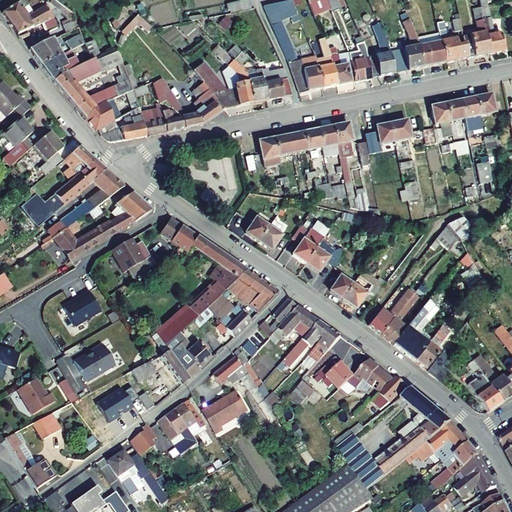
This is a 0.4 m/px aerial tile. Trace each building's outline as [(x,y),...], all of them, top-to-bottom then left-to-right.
[(15,5),(2,13),(17,34),(31,28),(25,18),(28,16),(23,9),(28,6),(23,0),(21,0),(15,5)] [(63,14),(68,12),(53,0),(51,0),(50,2),(63,14)] [(230,14),(251,9),(248,0),(246,0),(227,4),(228,11),(229,11),(230,14)] [(325,0),(310,0),(307,1),(314,17),(330,11),(325,0)] [(335,0),(325,0),(330,11),(331,14),(340,10),(335,0)] [(485,0),(479,1),(480,8),(482,19),(489,17),(485,0)] [(290,68),(298,94),(322,89),(316,60),(315,59),(313,55),(311,55),(304,57),(306,65),(302,66),(299,58),(297,59),(292,49),(281,22),(290,18),(297,15),(291,1),(263,7),(290,68)] [(28,16),(33,13),(28,6),(23,9),(28,16)] [(57,28),(52,18),(47,10),(44,6),(33,13),(28,16),(25,18),(31,28),(43,22),(48,32),(57,28)] [(482,19),(480,8),(473,10),(478,34),(463,37),(464,44),(467,59),(489,54),(482,19)] [(63,27),(66,34),(77,29),(72,15),(68,12),(63,14),(69,19),(71,24),(63,27)] [(403,23),(408,20),(406,14),(400,16),(403,23)] [(454,33),(461,31),(458,14),(453,15),(454,20),(451,21),(454,33)] [(292,24),(299,21),(297,15),(290,18),(292,24)] [(146,32),(149,28),(137,17),(121,34),(125,37),(137,24),(146,32)] [(482,19),(489,54),(504,51),(501,34),(493,35),(489,18),(489,17),(482,19)] [(416,38),(408,20),(403,23),(402,23),(407,34),(411,48),(388,53),(393,74),(422,68),(416,39),(416,38)] [(438,34),(444,63),(467,59),(464,44),(457,46),(455,38),(447,40),(443,22),(436,24),(438,34)] [(380,51),(366,54),(371,79),(393,74),(388,53),(387,44),(378,24),(372,27),(378,42),(380,51)] [(65,42),(69,50),(83,43),(79,34),(65,42)] [(444,63),(438,34),(418,38),(425,67),(444,63)] [(56,47),(63,44),(59,37),(53,40),(56,47)] [(41,66),(69,51),(64,43),(63,44),(56,47),(53,40),(52,38),(29,50),(41,66)] [(422,68),(425,67),(418,38),(416,39),(422,68)] [(336,86),(330,56),(328,50),(323,39),(318,41),(323,58),(316,60),(322,89),(336,86)] [(93,41),(84,45),(91,61),(93,60),(100,74),(116,67),(120,76),(126,73),(123,67),(115,50),(100,56),(93,41)] [(371,79),(366,54),(365,50),(363,43),(356,46),(358,53),(348,55),(350,64),(353,82),(371,79)] [(234,45),(227,52),(234,60),(241,52),(234,45)] [(226,91),(203,64),(192,72),(202,84),(224,110),(252,104),(246,75),(217,46),(212,53),(227,68),(237,78),(239,86),(234,86),(234,90),(226,91)] [(336,86),(351,83),(347,65),(339,66),(337,55),(335,48),(328,50),(330,56),(336,86)] [(63,74),(78,67),(70,51),(69,51),(41,66),(53,82),(63,74)] [(348,55),(348,53),(337,55),(339,66),(347,65),(350,64),(348,55)] [(73,87),(100,74),(93,60),(91,61),(78,67),(63,74),(53,82),(84,121),(92,110),(93,110),(87,103),(76,90),(73,87)] [(131,76),(127,66),(123,67),(126,73),(127,77),(131,76)] [(266,69),(260,70),(266,101),(291,95),(283,69),(268,72),(266,69)] [(266,101),(260,70),(255,71),(255,73),(246,75),(252,104),(266,101)] [(127,77),(126,73),(120,76),(114,78),(117,85),(128,80),(127,77)] [(100,76),(100,74),(73,87),(76,90),(85,86),(84,83),(100,76)] [(184,117),(162,79),(152,85),(157,101),(158,104),(165,101),(175,111),(181,118),(184,129),(203,125),(224,110),(202,84),(191,92),(198,100),(193,104),(198,110),(195,113),(196,114),(195,115),(184,117)] [(132,91),(128,80),(117,85),(112,87),(87,103),(93,110),(112,100),(125,94),(132,91)] [(0,112),(5,118),(15,109),(21,117),(30,109),(18,96),(16,98),(2,82),(0,83),(0,112)] [(148,94),(145,85),(132,91),(135,99),(148,94)] [(135,99),(132,91),(125,94),(131,112),(138,108),(138,106),(135,99)] [(478,116),(494,112),(490,95),(474,98),(478,116)] [(463,119),(466,133),(481,130),(478,116),(474,98),(459,101),(463,119)] [(113,121),(120,118),(112,100),(93,110),(92,110),(84,121),(95,131),(97,130),(113,121)] [(158,104),(157,101),(138,106),(138,108),(141,116),(143,124),(146,136),(166,133),(164,121),(161,113),(158,104)] [(449,122),(463,119),(459,101),(445,104),(449,122)] [(429,107),(433,125),(439,124),(441,138),(452,136),(449,122),(445,104),(429,107)] [(141,116),(138,108),(131,112),(129,113),(129,114),(122,117),(123,119),(130,117),(131,119),(141,116)] [(167,111),(161,113),(164,121),(166,133),(184,129),(181,118),(175,111),(170,112),(167,111)] [(123,141),(146,136),(143,124),(141,116),(131,119),(130,117),(123,119),(126,127),(120,128),(120,130),(119,130),(113,121),(97,130),(100,136),(100,137),(106,142),(110,143),(123,141)] [(14,148),(2,159),(9,168),(32,147),(25,139),(33,132),(20,118),(2,134),(14,148)] [(394,142),(409,139),(406,121),(390,124),(394,142)] [(349,142),(351,142),(347,124),(332,127),(338,155),(340,166),(342,173),(344,185),(349,184),(344,158),(352,157),(349,142)] [(379,145),(394,142),(390,124),(375,127),(379,145)] [(332,127),(317,130),(321,148),(323,158),(338,155),(332,127)] [(425,146),(434,144),(431,129),(422,131),(425,146)] [(317,130),(302,133),(306,151),(321,148),(317,130)] [(46,163),(38,169),(45,176),(62,161),(56,154),(63,148),(49,132),(32,147),(46,163)] [(292,154),(306,151),(302,133),(288,136),(292,154)] [(482,138),(487,158),(491,157),(490,149),(498,147),(497,145),(500,144),(499,140),(497,141),(496,135),(482,138)] [(277,157),(292,154),(288,136),(273,139),(277,157)] [(263,168),(279,165),(277,157),(273,139),(258,143),(263,168)] [(365,143),(368,156),(375,155),(373,141),(365,143)] [(456,157),(468,154),(466,142),(453,144),(454,149),(456,157)] [(362,170),(370,168),(368,156),(365,143),(357,144),(362,170)] [(442,154),(450,152),(450,150),(449,145),(440,147),(442,154)] [(70,170),(78,163),(85,169),(94,161),(79,148),(62,161),(68,168),(62,173),(69,182),(75,177),(70,170)] [(255,170),(252,157),(245,159),(248,171),(255,170)] [(69,182),(61,188),(43,204),(36,195),(20,208),(37,228),(91,183),(96,187),(100,192),(88,201),(94,209),(98,206),(108,198),(108,197),(123,186),(109,175),(94,161),(85,169),(75,177),(69,182)] [(400,170),(401,177),(405,176),(410,175),(409,170),(406,171),(406,169),(412,168),(410,161),(399,164),(400,170)] [(489,182),(492,182),(488,162),(475,165),(479,184),(489,182)] [(70,170),(75,177),(85,169),(78,163),(70,170)] [(399,164),(385,167),(386,173),(400,170),(399,164)] [(33,173),(27,179),(30,183),(36,177),(33,173)] [(314,187),(322,186),(320,179),(313,181),(314,187)] [(417,199),(414,183),(407,184),(403,185),(407,202),(417,199)] [(329,184),(322,186),(314,187),(317,201),(332,198),(329,187),(329,184)] [(353,200),(349,184),(344,185),(348,201),(353,200)] [(303,188),(305,198),(317,201),(314,187),(313,185),(307,187),(303,188)] [(345,198),(342,185),(329,187),(332,198),(335,197),(336,200),(345,198)] [(367,209),(363,189),(355,190),(356,198),(353,198),(353,200),(348,201),(349,208),(367,212),(367,209)] [(116,234),(151,211),(131,194),(114,206),(116,207),(124,215),(117,219),(109,223),(116,234)] [(240,215),(247,220),(256,208),(249,203),(240,215)] [(94,209),(88,213),(92,219),(102,212),(98,206),(94,209)] [(116,207),(110,214),(117,219),(124,215),(116,207)] [(477,235),(462,218),(448,224),(457,229),(459,236),(461,242),(477,235)] [(170,243),(181,227),(170,219),(159,235),(170,243)] [(245,234),(258,243),(268,228),(255,219),(245,234)] [(75,222),(69,227),(53,239),(70,261),(116,234),(109,223),(75,244),(69,234),(79,227),(75,222)] [(448,224),(441,232),(453,244),(459,236),(457,229),(448,224)] [(297,243),(307,229),(301,225),(291,239),(297,243)] [(178,248),(195,236),(181,227),(170,243),(178,248)] [(258,243),(271,251),(281,236),(268,228),(258,243)] [(321,242),(323,238),(321,237),(310,229),(292,256),(305,265),(321,242)] [(324,237),(328,240),(332,235),(327,232),(324,237)] [(447,251),(453,244),(441,232),(423,256),(427,259),(439,243),(447,251)] [(245,271),(195,236),(178,248),(186,254),(190,248),(216,266),(209,277),(214,282),(187,308),(196,318),(206,309),(221,296),(227,289),(236,280),(245,271)] [(127,271),(132,280),(155,264),(150,256),(143,260),(134,246),(131,240),(110,252),(123,273),(127,271)] [(141,242),(134,246),(143,260),(150,256),(141,242)] [(318,273),(332,252),(327,249),(328,247),(321,242),(305,265),(318,273)] [(178,248),(175,252),(183,257),(186,254),(178,248)] [(459,262),(468,269),(467,270),(476,284),(481,278),(472,265),(467,253),(459,262)] [(340,259),(335,255),(328,266),(333,269),(340,259)] [(416,264),(421,268),(427,259),(423,256),(416,264)] [(341,259),(337,264),(342,268),(346,262),(341,259)] [(467,270),(462,274),(471,289),(476,284),(467,270)] [(241,299),(258,313),(277,293),(245,271),(236,280),(250,289),(241,299)] [(372,287),(376,281),(363,272),(361,274),(358,278),(372,287)] [(0,294),(11,287),(2,274),(0,275),(0,294)] [(352,286),(340,278),(330,292),(342,301),(352,286)] [(372,287),(358,278),(352,286),(342,301),(355,310),(363,299),(371,305),(386,284),(378,278),(376,281),(372,287)] [(227,289),(241,299),(250,289),(236,280),(227,289)] [(368,326),(380,336),(413,295),(407,290),(388,315),(381,310),(368,326)] [(100,312),(88,292),(77,298),(79,300),(74,303),(72,303),(63,308),(75,327),(100,312)] [(399,323),(418,298),(413,294),(413,295),(380,336),(393,345),(406,329),(399,323)] [(219,323),(233,308),(221,296),(206,309),(219,323)] [(265,322),(260,328),(269,340),(278,330),(298,307),(288,300),(272,317),(277,322),(270,329),(265,322)] [(412,332),(433,306),(427,302),(406,329),(393,345),(414,362),(427,344),(412,332)] [(225,329),(233,338),(250,321),(236,306),(233,308),(219,323),(220,324),(225,329)] [(421,331),(438,310),(433,306),(412,332),(427,344),(431,339),(421,331)] [(312,332),(319,322),(298,307),(278,330),(286,338),(287,339),(294,331),(304,339),(311,331),(312,332)] [(164,345),(196,318),(187,308),(155,334),(164,345)] [(201,314),(196,319),(199,322),(205,317),(201,314)] [(425,370),(439,353),(435,350),(456,324),(451,321),(448,318),(431,339),(427,344),(414,362),(425,370)] [(316,342),(319,344),(322,339),(329,329),(319,322),(312,332),(311,331),(304,339),(277,368),(281,372),(286,366),(289,368),(308,346),(311,348),(316,342)] [(215,328),(220,333),(225,329),(220,324),(215,328)] [(493,331),(511,355),(511,367),(507,372),(511,378),(511,340),(507,334),(501,326),(493,331)] [(308,356),(303,363),(306,365),(311,369),(341,337),(329,329),(322,339),(319,344),(308,356)] [(281,340),(283,342),(286,338),(278,330),(269,340),(276,346),(281,340)] [(177,334),(164,345),(169,351),(189,379),(211,358),(196,343),(191,348),(177,334)] [(243,348),(252,358),(259,352),(250,342),(243,348)] [(74,361),(86,382),(115,365),(102,344),(91,351),(92,353),(86,356),(85,355),(74,361)] [(0,379),(2,380),(6,367),(14,369),(18,356),(0,349),(0,379)] [(244,368),(248,363),(237,350),(233,355),(235,358),(243,368),(244,368)] [(169,352),(160,358),(180,386),(189,379),(169,352)] [(433,377),(447,359),(441,354),(427,372),(433,377)] [(511,396),(511,378),(507,372),(497,379),(479,355),(471,361),(472,362),(502,403),(511,396)] [(213,376),(221,386),(229,379),(236,373),(241,379),(244,378),(248,384),(253,381),(244,368),(243,368),(235,358),(213,376)] [(314,379),(318,383),(322,380),(323,381),(323,382),(329,388),(333,385),(338,391),(340,389),(353,377),(335,358),(317,375),(318,376),(314,379)] [(380,384),(387,375),(370,361),(353,377),(340,389),(348,396),(356,390),(363,381),(372,388),(377,382),(380,384)] [(477,378),(467,385),(488,414),(502,403),(472,362),(467,365),(477,378)] [(137,383),(156,373),(149,363),(132,372),(133,376),(137,383)] [(244,368),(253,381),(258,390),(262,385),(263,385),(260,380),(259,381),(248,363),(244,368)] [(229,379),(234,384),(241,379),(236,373),(229,379)] [(380,394),(394,380),(387,375),(380,384),(377,382),(372,388),(379,393),(380,394)] [(241,379),(270,423),(276,419),(272,412),(265,401),(258,390),(253,381),(248,384),(244,378),(241,379)] [(36,379),(17,391),(32,416),(55,402),(50,394),(46,397),(36,379)] [(389,404),(406,387),(395,379),(394,380),(380,394),(379,393),(371,402),(375,405),(377,404),(383,409),(389,404)] [(66,397),(73,393),(65,380),(59,384),(66,397)] [(356,390),(367,393),(372,388),(363,381),(356,390)] [(307,398),(309,400),(315,392),(303,382),(297,389),(307,398)] [(258,390),(265,401),(270,397),(262,385),(258,390)] [(288,400),(298,408),(307,398),(297,389),(288,400)] [(375,464),(353,436),(337,448),(348,466),(365,492),(406,460),(415,453),(451,424),(411,390),(400,399),(419,415),(414,421),(413,424),(420,430),(375,464)] [(144,393),(137,398),(146,411),(153,406),(144,393)] [(239,415),(247,411),(237,393),(229,398),(239,415)] [(281,403),(273,394),(270,397),(265,401),(272,412),(281,403)] [(203,414),(215,435),(223,431),(221,426),(239,415),(229,398),(203,414)] [(202,420),(189,401),(175,411),(188,430),(202,420)] [(158,423),(171,442),(181,435),(186,440),(175,448),(181,457),(198,444),(188,430),(175,411),(158,423)] [(54,421),(58,418),(55,412),(50,414),(54,421)] [(374,413),(334,444),(337,448),(353,436),(377,417),(374,413)] [(33,424),(43,441),(60,431),(54,421),(50,414),(33,424)] [(419,458),(423,462),(434,453),(435,453),(442,448),(451,458),(468,444),(451,424),(415,453),(419,458)] [(143,430),(145,433),(131,443),(141,457),(155,447),(152,442),(157,438),(148,426),(143,430)] [(287,432),(290,436),(297,429),(295,426),(287,432)] [(511,427),(497,437),(505,454),(511,449),(511,427)] [(295,442),(303,436),(297,429),(290,436),(295,442)] [(35,490),(55,477),(44,460),(35,465),(30,468),(17,448),(20,446),(13,434),(4,440),(24,472),(35,490)] [(30,468),(35,465),(23,444),(20,446),(17,448),(30,468)] [(442,486),(461,471),(478,456),(468,444),(451,458),(443,465),(448,470),(436,480),(442,486)] [(142,480),(144,478),(155,495),(162,490),(138,455),(130,461),(125,453),(109,464),(122,484),(137,473),(142,480)] [(406,460),(410,464),(419,458),(415,453),(406,460)] [(461,471),(466,479),(470,476),(472,475),(474,474),(484,466),(478,456),(461,471)] [(284,511),(354,511),(371,502),(365,492),(348,466),(284,511)] [(477,477),(487,471),(484,466),(474,474),(475,475),(477,477)] [(480,484),(485,494),(497,487),(487,471),(477,477),(475,475),(473,478),(470,476),(466,479),(463,482),(454,489),(462,499),(480,484)] [(431,484),(437,490),(442,486),(436,480),(431,484)] [(69,506),(73,511),(96,511),(104,507),(91,490),(69,506)] [(155,495),(162,505),(169,501),(162,490),(155,495)] [(439,511),(445,511),(452,507),(437,490),(429,496),(439,510),(438,510),(439,511)] [(54,492),(43,499),(50,510),(61,503),(54,492)] [(488,511),(504,503),(500,494),(472,511),(473,511),(488,511)] [(439,511),(438,510),(439,510),(429,496),(420,504),(424,510),(424,511),(439,511)] [(508,511),(504,503),(488,511),(508,511)]
